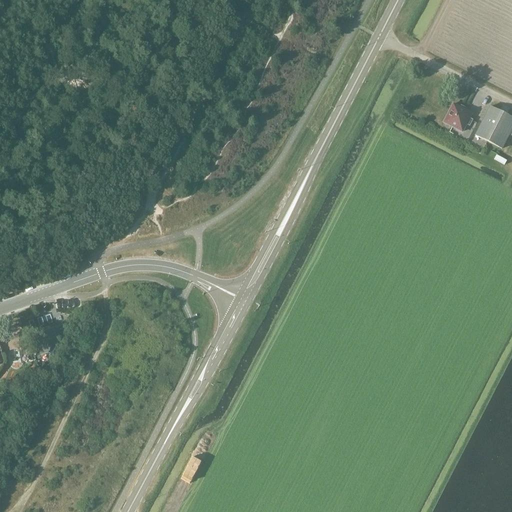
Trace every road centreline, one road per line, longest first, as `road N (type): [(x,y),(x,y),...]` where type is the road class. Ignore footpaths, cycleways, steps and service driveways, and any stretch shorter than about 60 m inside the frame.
road 1 (secondary): [(242,300),(397,0)]
road 2 (tertiary): [(0,308),(136,265),(168,267),(242,300)]
road 3 (secondary): [(127,511),(242,300)]
road 4 (track): [(105,285),(103,336),(30,491)]
